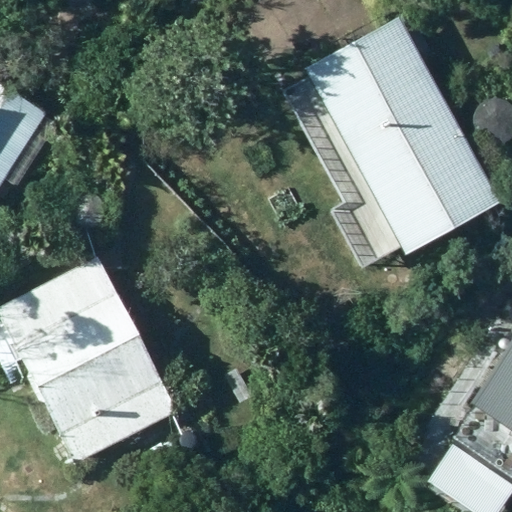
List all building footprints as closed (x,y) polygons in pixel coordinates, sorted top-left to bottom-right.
[(497,198),(398,14),(306,63),(404,248),(497,198)] [(0,178),(44,108),(0,79),(0,178)] [(464,130),(465,135),(470,145),(473,149),(477,152),(482,155),(487,156),(492,157),(497,157),(502,156),(507,155),(511,152),(511,151),(511,101),(510,100),(505,98),(500,97),(495,96),(490,96),(485,98),(480,100),(476,102),(472,106),(469,110),(467,114),(465,119),(464,124),(464,130)] [(0,303),(0,318),(76,461),(196,397),(177,361),(158,371),(95,253),(0,303)] [(511,342),(476,396),(511,420),(511,342)] [(225,374),(240,401),(250,395),(235,368),(225,374)] [(153,481),(184,460),(170,438),(162,444),(159,439),(147,446),(153,457),(142,464),(153,481)] [(499,511),(511,492),(511,491),(451,452),(426,492),(457,511),(499,511)]
